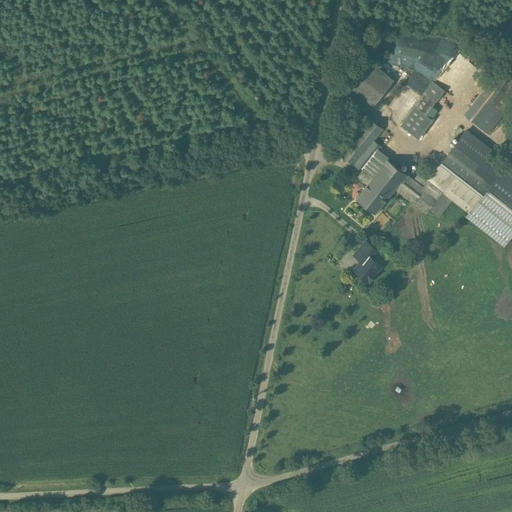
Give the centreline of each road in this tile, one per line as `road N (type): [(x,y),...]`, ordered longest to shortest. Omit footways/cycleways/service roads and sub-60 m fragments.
road 1 (residential): [(338,0),(245,484)]
road 2 (residential): [(511,412),(245,484)]
road 3 (residential): [(245,484),(0,495)]
